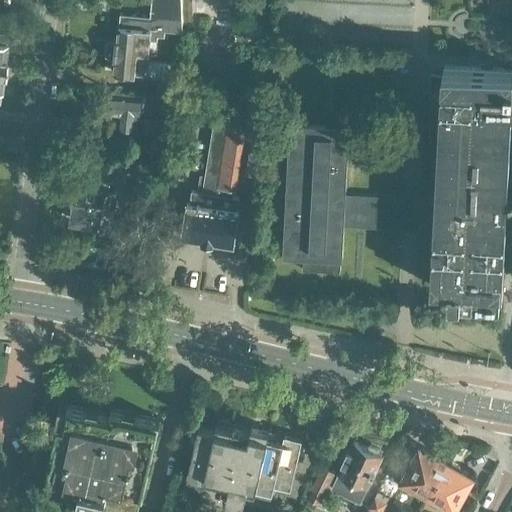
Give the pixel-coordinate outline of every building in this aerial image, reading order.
[(108,42),(107,54),(109,58),(116,58),(115,72),(148,75),(160,77),(158,96),(182,97),(206,99),(206,82),(182,80),(182,62),(151,60),(151,51),(158,52),(158,43),(159,35),(165,36),(166,30),(183,32),(182,0),(152,0),(152,16),(120,13),(118,39),(111,39),(108,42)] [(332,60),(296,59),(294,119),(320,120),(321,83),(332,84),(332,60)] [(511,68),(444,65),(437,198),(346,193),(349,140),(350,140),(351,126),(326,124),(326,125),(290,124),(284,257),(304,258),(303,270),(341,272),(341,260),(343,260),(345,225),(407,228),(436,230),(434,281),(450,282),(450,295),(501,297),(502,284),(503,284),(511,121),(511,120),(511,68)] [(148,94),(142,94),(142,96),(99,91),(97,111),(100,111),(100,117),(114,118),(114,113),(119,114),(118,127),(138,129),(140,116),(141,116),(142,107),(146,107),(148,94)] [(182,235),(235,244),(240,209),(237,208),(239,196),(234,195),(246,124),(215,119),(202,189),(192,187),(189,199),(188,198),(182,235)] [(170,124),(146,122),(144,139),(169,141),(170,124)] [(115,136),(90,134),(89,150),(113,152),(115,136)] [(253,135),(247,173),(260,175),(263,143),(262,143),(263,137),(253,135)] [(120,212),(119,209),(113,208),(116,189),(115,188),(116,180),(101,178),(101,182),(96,182),(97,179),(80,176),(78,184),(77,184),(71,219),(90,221),(93,226),(107,228),(110,226),(111,222),(117,223),(119,221),(120,212)] [(439,294),(449,295),(449,287),(440,286),(439,294)] [(45,477),(81,485),(77,504),(103,509),(109,485),(144,493),(160,420),(111,409),(110,414),(68,405),(64,422),(58,421),(45,477)] [(200,425),(189,474),(186,485),(204,489),(208,472),(231,478),(227,497),(245,501),(249,482),(274,488),(275,482),(292,486),(303,438),(285,433),(283,439),(217,424),(216,428),(200,425)] [(343,464),(332,488),(361,501),(374,472),(376,472),(377,468),(383,454),(380,452),(380,448),(371,444),(368,447),(354,441),(350,450),(348,449),(342,463),(343,464)] [(411,484),(429,493),(447,461),(444,459),(444,456),(437,452),(432,453),(421,446),(400,484),(408,489),(411,484)] [(452,511),(455,508),(473,476),(461,469),(461,466),(453,461),(450,462),(447,461),(429,493),(442,500),(439,505),(441,510),(445,511),(452,511)] [(313,488),(308,498),(320,504),(336,470),(322,464),(312,487),(313,488)] [(190,496),(201,499),(203,491),(198,489),(193,488),(192,488),(190,496)] [(381,492),(379,497),(375,504),(386,510),(392,499),(381,492)]
